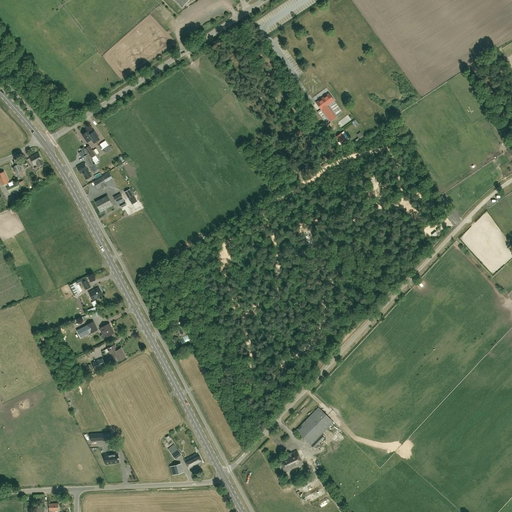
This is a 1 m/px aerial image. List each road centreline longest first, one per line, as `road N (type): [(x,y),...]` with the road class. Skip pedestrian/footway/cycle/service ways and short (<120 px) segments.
road 1 (unclassified): [(223,475),(511,179)]
road 2 (secondary): [(223,475),(43,144)]
road 3 (unclassified): [(43,144),(263,0)]
road 4 (unclassified): [(74,489),(208,483),(223,475)]
